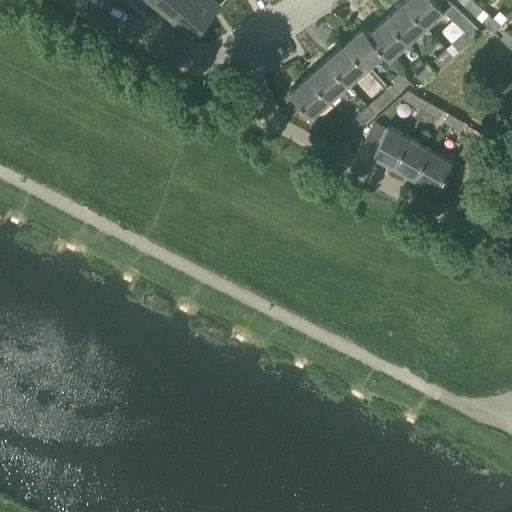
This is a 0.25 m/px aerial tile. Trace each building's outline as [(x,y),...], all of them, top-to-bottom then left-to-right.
[(171,18),(186,0),(150,0),(150,1),(171,18)] [(192,37),(219,5),(212,0),(186,0),(171,18),(192,37)] [(425,25),(403,0),(386,16),(407,41),(425,25)] [(403,0),(425,25),(443,9),(435,0),(403,0)] [(467,0),(463,5),(475,16),(482,9),(472,0),(467,0)] [(443,12),(470,36),(477,27),(451,3),(443,12)] [(493,33),(500,26),(488,14),(481,21),(493,33)] [(407,41),(386,16),(367,32),(383,51),(383,52),(388,58),(407,41)] [(383,51),(367,32),(362,26),(343,42),(365,67),(383,52),(383,51)] [(510,49),(511,47),(511,36),(505,30),(499,38),(510,49)] [(457,50),(469,40),(463,32),(451,43),(457,50)] [(365,67),(343,42),(325,58),(347,83),(365,67)] [(439,67),(451,56),(445,48),(432,59),(439,67)] [(325,58),(307,74),(329,99),(347,83),(325,58)] [(421,82),(433,72),(427,64),(414,75),(421,82)] [(329,99),(307,74),(288,91),(310,115),(329,99)] [(390,85),(397,92),(409,81),(403,74),(390,85)] [(373,100),(379,108),(391,97),(384,90),(373,100)] [(423,111),(428,102),(414,94),(409,103),(423,111)] [(428,102),(423,111),(437,119),(442,110),(428,102)] [(354,117),(361,124),(373,113),(366,106),(354,117)] [(458,130),(463,121),(448,113),(444,122),(458,130)] [(387,125),(386,127),(374,120),(365,139),(376,145),(371,153),(393,165),(408,136),(387,125)] [(343,140),(355,129),(348,121),(336,132),(343,140)] [(408,136),(393,165),(414,176),(429,148),(408,136)] [(429,148),(414,176),(435,188),(451,160),(429,148)]
